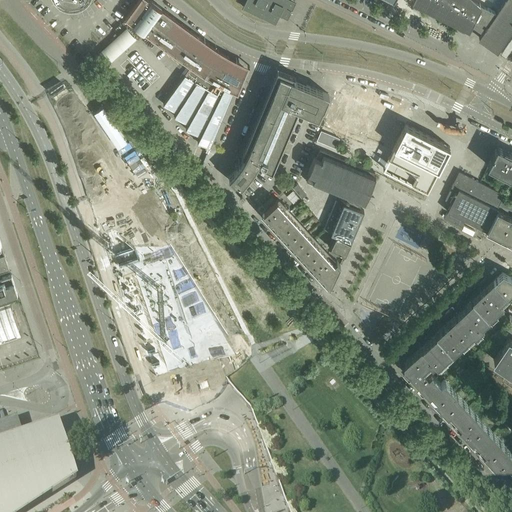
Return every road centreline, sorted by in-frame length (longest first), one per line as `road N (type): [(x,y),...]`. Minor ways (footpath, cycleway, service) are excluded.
road 1 (secondary): [(155,448),(47,156),(0,71)]
road 2 (residential): [(379,365),(215,184),(267,59)]
road 3 (secondary): [(9,141),(80,352),(128,465)]
road 4 (tertiary): [(267,59),(393,81),(476,115)]
road 5 (tertiary): [(463,81),(389,51),(269,33)]
road 6 (residential): [(511,507),(379,365)]
road 7 (unclassified): [(0,203),(53,360),(44,375)]
road 8 (residential): [(258,511),(246,441),(231,423),(204,418),(155,448)]
road 9 (residential): [(379,365),(503,254),(511,258)]
road 10 (residential): [(463,81),(443,48),(344,0)]
road 11 (residential): [(166,464),(198,443),(226,443),(251,511)]
